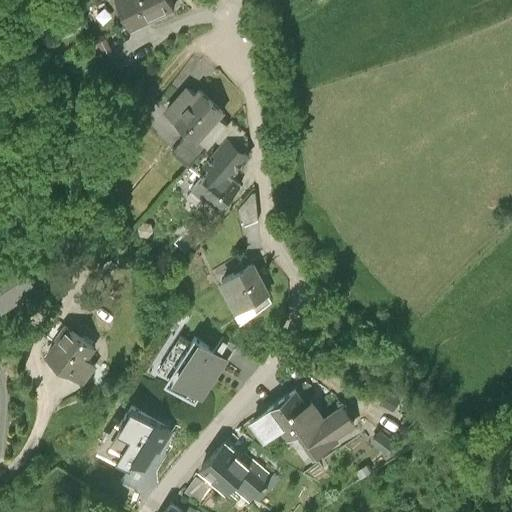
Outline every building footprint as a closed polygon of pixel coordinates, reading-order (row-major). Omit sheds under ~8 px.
[(147,9),(167,0),(124,0),(130,13),(146,6),(147,9)] [(191,126),(199,133),(219,111),(223,107),(199,85),(191,93),(183,86),(167,103),(191,126)] [(189,161),(228,119),(219,111),(199,133),(191,126),(172,146),(189,161)] [(212,215),(239,184),(229,175),(231,173),(231,171),(230,169),(232,162),(237,165),(249,151),(243,145),(225,139),(209,157),(213,161),(193,184),(203,194),(196,202),(212,215)] [(254,194),(241,207),(246,225),(258,221),(254,194)] [(267,295),(252,264),(223,278),(238,309),(267,295)] [(50,343),(76,364),(87,350),(95,340),(67,317),(58,328),(61,330),(50,343)] [(166,377),(197,398),(226,356),(196,335),(191,341),(181,334),(160,364),(170,371),(166,377)] [(87,350),(76,364),(85,372),(96,357),(87,350)] [(268,408),(269,409),(280,429),(288,440),(298,434),(314,460),(357,434),(343,411),(323,423),(311,403),(305,406),(296,391),(268,408)] [(172,424),(133,398),(111,432),(123,440),(119,447),(134,457),(137,450),(146,457),(162,433),(165,435),(172,424)] [(265,438),(280,429),(269,409),(253,419),(265,438)] [(202,462),(226,488),(239,476),(255,492),(251,496),(258,501),(280,480),(274,475),(270,479),(245,452),(240,455),(225,440),(202,462)] [(214,487),(197,471),(185,485),(204,498),(214,487)] [(172,495),(159,511),(198,511),(194,509),(192,511),(172,495)]
